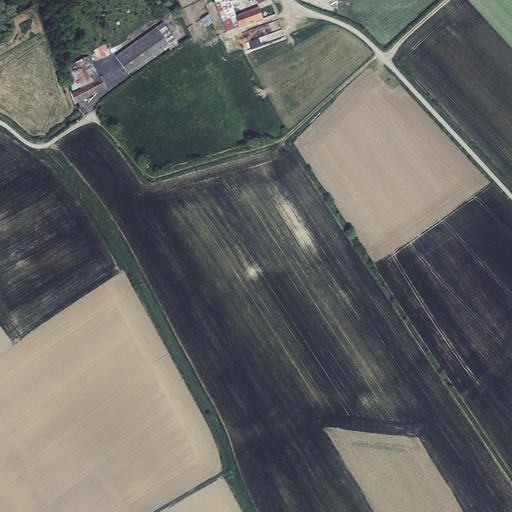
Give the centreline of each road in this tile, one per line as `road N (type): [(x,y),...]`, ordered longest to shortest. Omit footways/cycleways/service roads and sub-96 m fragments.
road 1 (track): [(379,52),(283,139),(160,175),(142,170),(92,116)]
road 2 (unclassified): [(511,197),(359,33),(290,0)]
